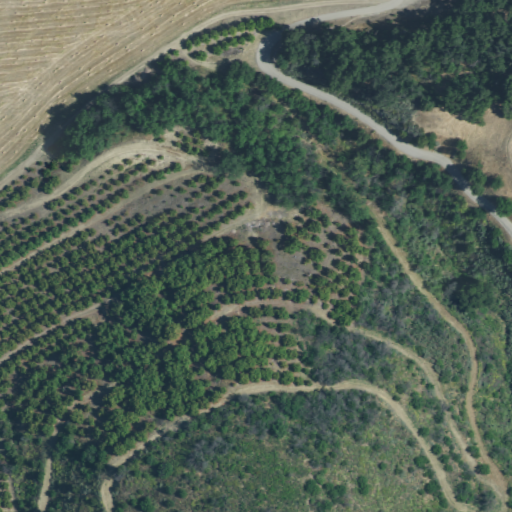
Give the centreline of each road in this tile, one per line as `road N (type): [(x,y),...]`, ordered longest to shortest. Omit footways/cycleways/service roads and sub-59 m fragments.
road 1 (track): [(113,511),(125,462),(188,418),(253,389),(315,385),(368,386),(394,403),(452,499),(475,511)]
road 2 (track): [(394,1),(301,3),(212,18),(116,77),(0,174)]
road 3 (track): [(0,362),(151,257),(272,205)]
road 4 (track): [(511,28),(394,1)]
